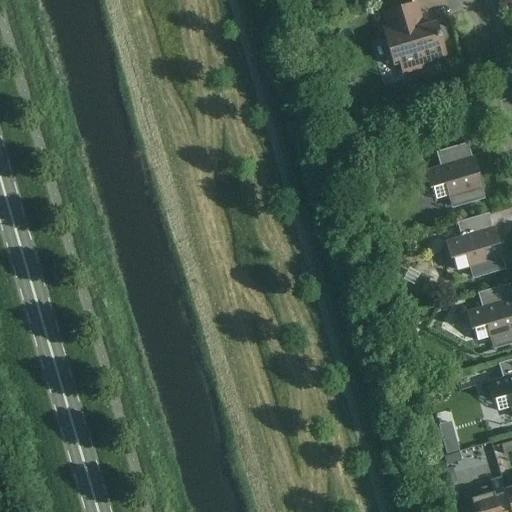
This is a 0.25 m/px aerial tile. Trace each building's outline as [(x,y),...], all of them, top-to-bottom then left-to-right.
[(419,23),(421,22),(415,4),(384,13),(388,28),(383,30),(390,55),(396,53),(402,74),(424,68),(423,64),(446,57),(442,43),(444,43),(446,38),(444,29),(440,27),(437,28),(436,24),(420,28),(419,23)] [(483,198),(467,144),(435,153),(439,167),(426,171),(431,189),(432,189),(436,200),(448,197),(451,207),(483,198)] [(405,193),(404,163),(372,164),(374,195),(405,193)] [(469,267),(472,278),(504,268),(488,214),(456,223),(460,237),(446,241),(452,260),(453,259),(456,271),(469,267)] [(490,338),(493,348),(511,342),(511,296),(509,285),(477,294),(481,308),(467,312),(473,330),(474,330),(477,341),(490,338)] [(511,413),(511,360),(498,364),(502,378),(488,382),(493,401),(494,401),(498,412),(510,408),(511,413)] [(450,423),(438,426),(446,454),(458,451),(450,423)] [(511,441),(500,445),(503,455),(511,452),(511,441)] [(471,500),(464,502),(467,511),(511,511),(506,493),(505,493),(494,496),(493,493),(471,500)]
